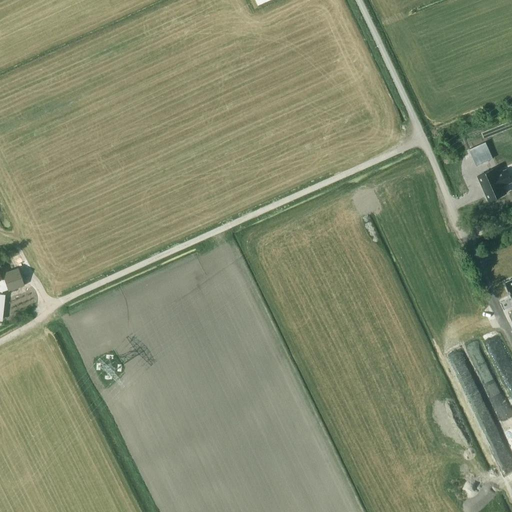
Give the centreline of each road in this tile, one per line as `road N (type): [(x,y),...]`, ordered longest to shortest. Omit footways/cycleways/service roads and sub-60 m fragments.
road 1 (unclassified): [(421,136),(74,296),(0,341)]
road 2 (unclassified): [(511,219),(465,237),(421,136)]
road 3 (unclassified): [(421,136),(358,0)]
